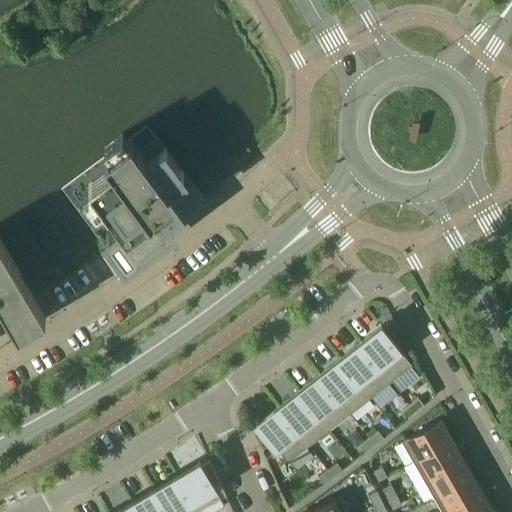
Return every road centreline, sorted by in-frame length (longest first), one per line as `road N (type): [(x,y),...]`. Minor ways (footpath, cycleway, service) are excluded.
road 1 (residential): [(511,493),(404,304),(384,287),(362,286),(211,410)]
road 2 (tertiary): [(276,254),(160,347),(0,438)]
road 3 (residential): [(231,208),(89,309),(0,358)]
road 4 (residential): [(211,410),(42,511)]
road 5 (secondary): [(415,196),(454,242),(511,348)]
